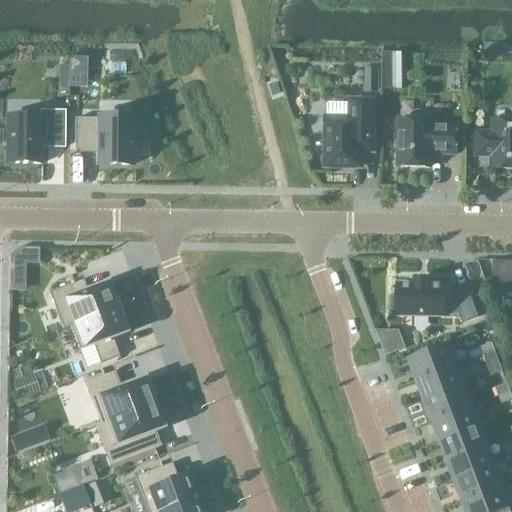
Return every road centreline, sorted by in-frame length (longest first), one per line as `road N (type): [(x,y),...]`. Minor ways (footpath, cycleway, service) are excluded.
road 1 (residential): [(264,511),(155,221)]
road 2 (residential): [(398,511),(311,259),(312,222)]
road 3 (residential): [(312,222),(511,225)]
road 4 (residential): [(155,221),(312,222)]
road 5 (residential): [(0,219),(155,221)]
